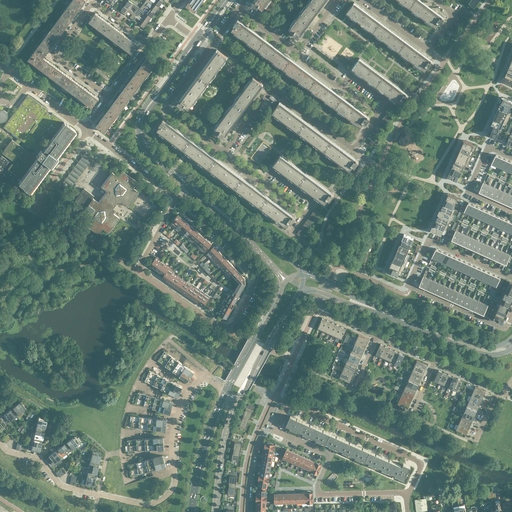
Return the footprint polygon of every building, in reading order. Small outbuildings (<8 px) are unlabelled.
[(79,10),(84,3),(86,0),(73,0),(67,8),(76,14),(79,10)] [(140,9),(129,0),(125,5),(136,14),(140,9)] [(159,7),(149,0),(146,0),(144,4),(155,12),(159,7)] [(195,12),(203,0),(190,0),(186,6),(195,12)] [(254,0),(252,3),(257,8),(258,6),(264,10),(266,7),(265,6),(268,2),(270,3),(271,0),(254,0)] [(298,38),(326,0),(309,0),(305,6),(306,6),(303,11),(302,10),(288,28),(293,32),(292,34),(298,38)] [(444,18),(420,0),(396,0),(399,1),(400,0),(404,3),(403,5),(412,11),(413,10),(417,13),(416,14),(434,28),(439,23),(440,24),(444,18)] [(433,61),(387,27),(354,2),(346,14),(349,16),(350,15),(354,18),(353,19),(362,26),(363,24),(367,28),(366,29),(375,35),(376,34),(380,37),(379,38),(384,42),(388,45),(389,44),(393,47),(392,48),(401,55),(402,53),(406,57),(405,58),(423,72),(427,66),(429,67),(433,61)] [(155,12),(144,4),(140,9),(152,17),(155,12)] [(132,19),(136,14),(125,5),(121,11),(126,14),(128,12),(132,15),(130,18),(132,19)] [(65,29),(76,14),(67,8),(56,22),(65,29)] [(152,17),(140,9),(136,14),(148,22),(152,17)] [(110,24),(106,21),(96,13),(89,22),(104,32),(110,24)] [(144,28),(148,22),(136,14),(132,19),(135,21),(137,18),(141,21),(139,24),(144,28)] [(292,59),(266,40),(238,19),(233,25),(235,26),(231,31),(234,34),(235,32),(239,36),(238,37),(247,43),(248,42),(252,45),(251,46),(260,53),(261,52),(265,55),(264,56),(273,63),(274,61),(278,64),(277,66),(284,71),(286,72),(287,71),(291,74),(290,75),(295,80),(304,68),(292,59)] [(54,43),(62,33),(65,29),(56,22),(46,37),(54,43)] [(124,35),(122,32),(110,24),(104,32),(118,43),(124,35)] [(139,45),(127,37),(124,35),(118,43),(132,54),(139,45)] [(44,57),(54,43),(46,37),(35,51),(44,57)] [(211,81),(210,80),(213,76),(214,77),(228,58),(217,50),(177,103),(183,107),(184,106),(189,110),(192,106),(191,106),(194,102),(195,102),(197,100),(202,94),(200,93),(203,89),(205,90),(211,81)] [(56,67),(46,59),(44,57),(35,51),(28,60),(49,75),(56,67)] [(148,75),(159,60),(150,54),(139,68),(148,75)] [(408,95),(379,73),(360,58),(351,69),(399,105),(403,99),(404,100),(408,95)] [(70,77),(66,74),(56,67),(49,75),(64,86),(70,77)] [(137,89),(148,75),(139,68),(129,83),(137,89)] [(370,118),(322,82),(304,68),(295,80),(299,82),(299,81),(304,84),(303,85),(312,92),(312,90),(317,93),(316,95),(318,97),(324,101),(325,100),(329,103),(329,104),(337,111),(338,110),(342,113),(341,114),(360,128),(364,122),(365,123),(370,118)] [(224,138),(263,84),(252,76),(250,80),(251,80),(248,85),(247,84),(240,92),(241,93),(240,95),(238,97),(237,96),(230,105),(232,106),(228,110),(227,109),(213,128),(219,132),(218,133),(224,138)] [(511,79),(504,76),(504,77),(503,76),(501,81),(502,81),(511,86),(511,85),(511,84),(511,79)] [(84,88),(82,86),(70,77),(64,86),(78,97),(84,88)] [(126,103),(137,89),(129,83),(118,97),(126,103)] [(99,99),(95,96),(84,88),(78,97),(92,107),(99,99)] [(23,187),(23,188),(29,192),(49,165),(50,166),(56,158),(55,157),(75,130),(52,113),(51,115),(47,112),(48,110),(27,95),(8,121),(6,120),(7,119),(7,118),(7,117),(8,117),(8,116),(8,115),(7,115),(7,114),(7,113),(6,112),(5,111),(4,110),(3,110),(3,108),(0,107),(0,122),(1,122),(2,122),(3,122),(4,122),(6,123),(3,127),(18,138),(15,142),(12,140),(2,153),(14,162),(17,158),(30,167),(18,183),(23,187)] [(116,118),(126,103),(118,97),(107,111),(116,118)] [(511,101),(502,97),(500,102),(501,103),(510,107),(511,108),(511,101)] [(359,161),(306,121),(280,102),(271,113),(275,116),(276,115),(280,118),(279,119),(288,125),(288,124),(293,127),(292,128),(301,135),(301,134),(306,137),(305,138),(313,145),(314,143),(318,147),(317,148),(326,154),(327,153),(331,156),(330,157),(349,171),(353,166),(354,167),(359,161)] [(498,108),(508,112),(510,107),(501,103),(498,108)] [(511,114),(508,112),(498,108),(496,113),(496,114),(508,119),(511,114)] [(105,132),(116,118),(107,111),(104,115),(100,121),(96,126),(105,132)] [(506,125),(509,119),(508,119),(496,114),(494,119),(503,123),(506,125)] [(229,168),(186,135),(163,119),(159,124),(160,125),(156,131),(160,133),(161,132),(165,135),(164,136),(173,143),(173,142),(178,145),(177,146),(186,153),(186,152),(191,155),(190,156),(198,162),(199,161),(203,164),(202,165),(211,172),(212,171),(216,174),(215,175),(221,179),(229,168)] [(501,128),(503,123),(493,119),(491,124),(501,128)] [(491,124),(489,129),(498,134),(501,128),(491,124)] [(496,139),(498,134),(489,129),(486,135),(496,139)] [(474,145),(473,145),(465,141),(464,140),(462,140),(460,145),(461,145),(461,146),(474,152),(477,146),(474,145)] [(474,152),(461,146),(459,151),(472,157),(474,152)] [(472,157),(459,151),(457,151),(455,155),(457,156),(470,162),(472,157)] [(69,190),(93,158),(86,152),(61,185),(69,190)] [(334,194),(291,162),(281,155),(272,166),(324,205),(328,199),(330,200),(334,194)] [(497,166),(501,157),(495,155),(491,164),(497,166)] [(7,169),(12,163),(8,161),(5,158),(1,156),(0,157),(0,177),(6,182),(8,180),(11,182),(16,176),(7,169)] [(470,162),(457,156),(456,157),(455,156),(453,160),(454,161),(454,162),(464,166),(467,167),(470,162)] [(501,168),(506,159),(501,157),(497,166),(501,168)] [(506,171),(511,161),(506,159),(501,168),(506,171)] [(454,162),(452,167),(461,171),(464,166),(454,162)] [(459,176),(461,171),(452,167),(449,172),(459,176)] [(295,217),(250,183),(229,168),(221,179),(224,182),(225,180),(229,183),(228,185),(237,191),(238,190),(242,193),(241,194),(250,201),(251,200),(255,203),(254,204),(263,211),(264,209),(268,212),(267,214),(285,227),(290,222),(291,223),(295,217)] [(106,191),(98,202),(93,198),(94,197),(94,196),(84,189),(83,189),(71,205),(71,206),(80,213),(81,213),(82,213),(87,217),(83,223),(98,234),(102,228),(108,233),(119,218),(113,213),(112,208),(116,203),(121,202),(127,207),(138,192),(133,187),(137,182),(122,170),(118,176),(112,172),(101,187),(106,191)] [(459,176),(449,172),(447,177),(457,182),(459,176)] [(484,194),(488,185),(483,182),(479,192),(484,194)] [(489,196),(493,187),(488,185),(484,194),(489,196)] [(494,198),(498,189),(493,187),(489,196),(494,198)] [(499,201),(503,191),(498,189),(494,198),(499,201)] [(504,203),(508,194),(503,191),(499,201),(504,203)] [(446,198),(445,199),(455,203),(459,205),(461,200),(448,194),(446,193),(444,198),(446,198)] [(445,199),(443,204),(453,208),(455,203),(445,199)] [(469,214),(473,205),(468,203),(464,212),(469,214)] [(455,210),(453,208),(443,204),(443,205),(442,204),(440,208),(441,209),(453,215),(455,210)] [(474,216),(478,207),(473,205),(469,214),(474,216)] [(479,219),(483,209),(478,207),(474,216),(479,219)] [(453,215),(441,209),(441,210),(439,209),(437,214),(439,214),(438,215),(451,220),(452,221),(454,215),(453,215)] [(484,221),(488,212),(483,209),(479,219),(484,221)] [(489,223),(493,214),(488,212),(484,221),(489,223)] [(494,225),(498,216),(493,214),(489,223),(494,225)] [(175,227),(182,219),(178,215),(171,223),(175,227)] [(448,225),(451,220),(438,215),(437,215),(435,219),(436,220),(448,225)] [(499,227),(503,218),(498,216),(494,225),(499,227)] [(504,230),(508,220),(503,218),(499,227),(504,230)] [(179,230),(187,222),(182,219),(175,227),(179,230)] [(446,231),(448,225),(436,220),(434,220),(433,224),(434,225),(446,231)] [(184,234),(191,226),(187,222),(179,230),(184,234)] [(446,231),(434,225),(433,226),(432,225),(430,230),(431,230),(431,231),(432,231),(441,235),(441,234),(444,235),(446,231)] [(188,238),(195,229),(191,226),(184,234),(188,238)] [(191,242),(199,233),(195,229),(188,238),(187,238),(191,242)] [(457,242),(461,233),(456,230),(451,240),(457,242)] [(195,245),(203,236),(199,233),(191,242),(195,245)] [(462,244),(466,235),(461,233),(457,242),(462,244)] [(404,234),(401,239),(411,244),(413,238),(404,234)] [(467,246),(471,237),(466,235),(462,244),(467,246)] [(200,249),(207,240),(206,238),(203,236),(195,245),(200,249)] [(471,249),(476,239),(471,237),(467,246),(471,249)] [(411,244),(401,239),(401,240),(400,239),(398,244),(399,244),(399,245),(409,249),(411,244)] [(476,251),(480,242),(476,239),(471,249),(476,251)] [(204,253),(212,244),(207,240),(200,249),(204,253)] [(481,253),(485,244),(480,242),(476,251),(481,253)] [(486,255),(490,246),(485,244),(481,253),(486,255)] [(409,249),(399,245),(397,250),(406,254),(409,249)] [(210,258),(218,250),(214,246),(207,254),(210,258)] [(491,257),(495,248),(490,246),(486,255),(491,257)] [(437,260),(441,251),(436,248),(432,258),(437,260)] [(496,260),(500,250),(495,248),(491,257),(496,260)] [(214,262),(222,254),(220,252),(219,250),(218,250),(210,258),(214,262)] [(410,256),(406,254),(397,250),(394,255),(408,261),(410,256)] [(501,262),(505,253),(500,250),(496,260),(501,262)] [(442,262),(446,253),(441,251),(437,260),(442,262)] [(447,264),(451,255),(446,253),(442,262),(447,264)] [(507,262),(510,255),(505,253),(501,262),(506,264),(507,262)] [(218,266),(226,258),(222,254),(214,262),(218,266)] [(408,261),(394,255),(392,261),(404,266),(405,266),(408,261)] [(452,267),(456,257),(451,255),(447,264),(452,267)] [(155,269),(161,261),(161,260),(156,257),(150,266),(155,269)] [(456,269),(461,260),(456,257),(452,267),(456,269)] [(222,270),(230,262),(226,258),(218,266),(222,270)] [(159,272),(165,264),(166,263),(161,260),(161,261),(155,269),(159,272)] [(461,271),(466,262),(461,260),(456,269),(461,271)] [(403,272),(405,266),(404,266),(392,261),(390,266),(401,271),(402,271),(403,272)] [(226,274),(233,266),(230,262),(222,270),(226,274)] [(466,273),(470,264),(466,262),(461,271),(466,273)] [(168,270),(169,269),(170,267),(166,263),(165,264),(159,272),(164,275),(168,270)] [(471,275),(475,266),(470,264),(466,273),(471,275)] [(389,265),(386,271),(396,275),(396,274),(399,275),(401,271),(390,266),(389,265)] [(229,279),(232,275),(237,270),(233,266),(226,274),(225,275),(229,279)] [(476,278),(480,268),(475,266),(471,275),(476,278)] [(481,280),(485,271),(480,268),(476,278),(481,280)] [(167,281),(172,273),(173,272),(169,269),(168,270),(164,275),(162,278),(167,281)] [(245,278),(237,270),(232,275),(238,281),(238,282),(245,282),(245,278)] [(486,282),(490,273),(485,271),(481,280),(486,282)] [(171,284),(177,276),(177,275),(173,272),(172,273),(167,281),(171,284)] [(491,284),(495,275),(490,273),(486,282),(491,284)] [(176,287),(182,279),(182,278),(177,275),(177,276),(171,284),(176,287)] [(499,279),(500,277),(495,275),(491,284),(496,287),(499,279)] [(424,288),(428,278),(423,276),(419,285),(424,288)] [(180,290),(186,282),(182,278),(182,279),(176,287),(180,290)] [(429,290),(433,281),(428,278),(424,288),(429,290)] [(185,294),(192,284),(187,281),(186,282),(180,290),(185,294)] [(434,292),(438,283),(433,281),(429,290),(434,292)] [(240,294),(246,285),(245,282),(238,282),(238,284),(235,291),(240,294)] [(439,294),(443,285),(438,283),(434,292),(439,294)] [(189,297),(196,288),(196,287),(192,284),(185,294),(189,297)] [(444,297),(448,287),(443,285),(439,294),(444,297)] [(449,299),(453,289),(448,287),(444,297),(449,299)] [(200,291),(196,288),(189,297),(194,300),(200,291)] [(240,294),(235,291),(231,289),(228,294),(229,294),(238,299),(240,294)] [(454,301),(458,292),(453,289),(449,299),(454,301)] [(205,294),(200,291),(194,300),(198,303),(205,294)] [(459,303),(463,294),(458,292),(454,301),(459,303)] [(511,301),(511,300),(511,295),(505,292),(502,297),(511,301)] [(203,306),(210,296),(205,293),(205,294),(198,303),(203,306)] [(238,299),(229,294),(228,294),(226,299),(235,304),(238,299)] [(464,305),(468,296),(463,294),(459,303),(464,305)] [(469,308),(473,298),(468,296),(464,305),(469,308)] [(502,297),(500,296),(498,302),(509,307),(511,301),(502,297)] [(226,299),(225,298),(222,303),(223,303),(224,304),(232,309),(235,304),(226,299)] [(474,310),(478,301),(473,298),(469,308),(474,310)] [(479,312),(483,303),(478,301),(474,310),(479,312)] [(509,307),(498,302),(495,307),(507,312),(509,307)] [(232,309),(224,304),(223,303),(220,308),(221,309),(230,314),(232,309)] [(484,312),(488,305),(483,303),(479,312),(484,314),(485,313),(484,312)] [(507,312),(495,307),(493,312),(504,317),(507,312)] [(230,314),(221,309),(220,308),(217,313),(227,319),(230,314)] [(503,320),(504,317),(493,312),(491,317),(498,321),(498,322),(502,324),(504,320),(503,320)] [(322,331),(327,320),(322,318),(317,328),(322,331)] [(327,333),(332,322),(327,320),(322,331),(327,333)] [(332,335),(336,324),(332,322),(327,333),(332,335)] [(337,337),(341,327),(336,324),(332,335),(337,337)] [(341,339),(346,329),(341,327),(337,337),(341,339)] [(367,344),(369,339),(358,334),(356,339),(367,344)] [(365,349),(367,344),(356,339),(354,344),(365,349)] [(362,353),(365,349),(354,344),(352,349),(362,353)] [(381,357),(385,346),(380,344),(376,354),(381,357)] [(385,359),(390,348),(385,346),(381,357),(385,359)] [(390,361),(395,351),(390,348),(385,359),(390,361)] [(360,358),(362,353),(352,349),(350,353),(360,358)] [(168,361),(172,357),(164,351),(158,360),(165,366),(168,361)] [(395,363),(399,353),(395,351),(390,361),(395,363)] [(358,363),(360,358),(350,353),(348,358),(358,363)] [(400,365),(404,355),(399,353),(395,363),(400,365)] [(179,362),(177,360),(175,359),(172,357),(168,361),(176,366),(179,362)] [(356,368),(358,363),(348,358),(346,363),(356,368)] [(425,370),(427,365),(417,360),(415,365),(425,370)] [(176,366),(168,361),(165,366),(168,368),(170,370),(170,369),(173,371),(176,366)] [(187,367),(184,365),(185,365),(182,364),(179,362),(176,366),(183,372),(187,367)] [(354,372),(356,368),(346,363),(343,368),(354,372)] [(423,375),(425,370),(415,365),(412,370),(423,375)] [(183,372),(176,366),(173,371),(176,373),(177,375),(178,375),(180,376),(183,372)] [(194,372),(187,367),(183,372),(191,377),(194,372)] [(352,377),(354,372),(343,368),(341,372),(352,377)] [(421,380),(423,375),(412,370),(410,375),(421,380)] [(439,383),(444,372),(439,370),(434,381),(439,383)] [(155,380),(158,375),(149,371),(145,381),(153,385),(155,380)] [(186,383),(191,377),(183,372),(180,376),(185,380),(186,383)] [(349,382),(352,377),(341,372),(339,378),(349,382)] [(444,385),(448,375),(444,372),(439,383),(444,385)] [(163,384),(166,378),(163,377),(164,377),(161,376),(158,375),(155,380),(163,384)] [(419,384),(421,380),(410,375),(408,380),(419,384)] [(448,387),(453,377),(448,375),(444,385),(448,387)] [(453,389),(458,379),(453,377),(448,387),(453,389)] [(172,387),(174,382),(171,381),(172,380),(169,380),(166,378),(163,384),(172,387)] [(458,391),(463,381),(458,379),(453,389),(458,391)] [(161,389),(163,384),(155,380),(153,385),(156,386),(158,388),(159,387),(161,389)] [(416,389),(419,384),(408,380),(406,384),(416,389)] [(180,391),(182,386),(174,382),(172,387),(180,391)] [(169,393),(172,387),(163,384),(161,389),(164,390),(166,392),(167,391),(169,393)] [(414,394),(416,389),(406,384),(404,389),(414,394)] [(177,398),(180,391),(172,387),(169,393),(175,395),(176,398),(177,398)] [(483,396),(485,391),(475,387),(473,391),(483,396)] [(412,398),(414,394),(404,389),(402,394),(412,398)] [(481,401),(483,396),(473,391),(471,396),(481,401)] [(144,406),(145,400),(147,395),(138,393),(135,403),(144,406)] [(410,403),(412,398),(402,394),(400,399),(410,403)] [(479,406),(481,401),(471,396),(469,401),(479,406)] [(408,408),(410,403),(400,399),(397,404),(408,408)] [(477,410),(479,406),(469,401),(466,406),(477,410)] [(26,409),(21,402),(20,402),(19,403),(16,405),(21,412),(26,409)] [(21,412),(16,405),(13,407),(11,409),(17,416),(21,412)] [(170,415),(172,407),(163,405),(161,411),(167,412),(169,415),(170,415)] [(475,415),(477,410),(466,406),(464,410),(475,415)] [(244,415),(243,417),(249,419),(249,417),(250,418),(253,410),(246,408),(243,415),(244,415)] [(17,416),(11,409),(10,410),(7,412),(12,419),(17,416)] [(473,420),(475,415),(464,410),(462,415),(473,420)] [(12,419),(7,412),(4,414),(2,416),(8,423),(12,419)] [(470,425),(473,420),(462,415),(460,420),(470,425)] [(139,422),(140,417),(130,416),(129,427),(139,428),(139,422)] [(246,429),(249,422),(248,421),(249,419),(243,417),(242,419),(239,426),(246,429)] [(370,451),(360,447),(360,448),(356,446),(357,445),(347,441),(346,442),(343,441),(343,440),(334,435),(333,436),(330,435),(330,434),(320,429),(320,430),(317,429),(317,428),(307,423),(307,424),(303,423),(304,422),(294,417),(294,418),(290,417),(286,425),(290,427),(289,428),(295,431),(296,430),(303,433),(302,434),(309,437),(309,435),(312,437),(316,438),(315,440),(322,443),(322,441),(329,444),(329,446),(335,449),(336,447),(343,450),(342,452),(348,455),(349,453),(356,456),(355,458),(361,460),(362,459),(369,462),(368,464),(375,466),(375,465),(382,468),(381,469),(388,472),(388,471),(395,474),(395,475),(404,480),(406,475),(407,473),(408,471),(410,467),(403,463),(402,466),(400,465),(399,466),(396,464),(396,463),(386,459),(386,460),(383,458),(383,457),(373,453),(373,454),(369,452),(370,451)] [(468,429),(470,425),(460,420),(458,425),(468,429)] [(166,432),(166,426),(166,425),(157,424),(157,430),(163,430),(165,432),(166,432)] [(466,435),(468,429),(458,425),(456,430),(466,435)] [(80,443),(75,437),(74,436),(73,437),(70,440),(75,447),(80,443)] [(75,447),(70,440),(67,442),(65,443),(71,450),(75,447)] [(137,451),(137,445),(136,440),(127,440),(128,451),(137,451)] [(234,449),(233,451),(240,452),(240,450),(241,450),(242,443),(235,441),(233,449),(234,449)] [(71,450),(65,443),(64,444),(61,447),(66,454),(71,450)] [(66,454),(61,447),(58,449),(56,450),(62,457),(66,454)] [(287,460),(291,451),(287,449),(283,458),(287,460)] [(62,457),(56,450),(54,451),(52,453),(57,460),(62,457)] [(239,462),(240,456),(240,454),(239,454),(240,452),(233,451),(233,453),(231,461),(239,462)] [(292,462),(296,454),(291,451),(287,460),(292,462)] [(57,460),(52,453),(49,456),(47,457),(48,458),(47,458),(52,464),(57,460)] [(297,465),(301,456),(296,454),(292,462),(297,465)] [(302,467),(306,458),(301,456),(297,465),(302,467)] [(307,469),(311,460),(306,458),(302,467),(307,469)] [(312,471),(316,462),(311,460),(307,469),(312,471)] [(316,462),(312,471),(312,472),(317,474),(322,465),(316,462)] [(139,473),(138,468),(137,463),(128,465),(131,476),(139,473)] [(229,483),(229,485),(235,486),(235,484),(236,484),(237,477),(230,476),(229,483)] [(267,488),(268,482),(259,480),(258,480),(257,486),(260,486),(260,488),(266,489),(266,487),(267,488)] [(235,496),(235,491),(236,488),(235,488),(235,486),(229,485),(229,488),(228,488),(227,495),(235,496)] [(426,498),(424,499),(415,500),(416,511),(427,510),(426,498)] [(484,511),(492,510),(491,505),(487,506),(486,503),(481,504),(482,507),(481,507),(481,511),(484,511)]
